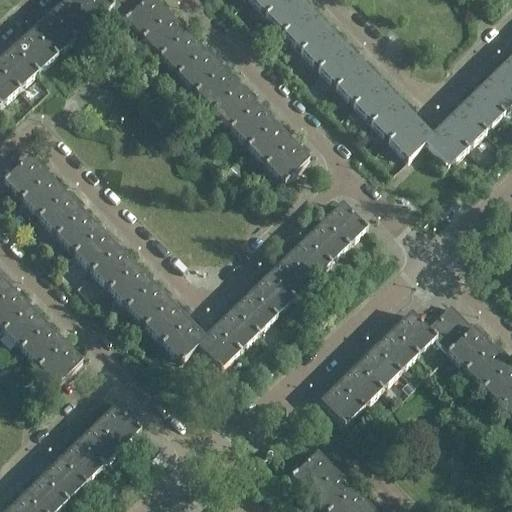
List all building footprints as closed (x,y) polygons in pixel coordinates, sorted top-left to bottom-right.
[(112,12),(104,3),(101,0),(74,0),(70,4),(93,29),(111,13),(112,12)] [(150,3),(146,0),(101,0),(104,3),(112,12),(111,13),(125,27),(150,3)] [(266,22),(289,0),(253,0),(249,4),(266,22)] [(284,40),(308,16),(292,0),(289,0),(266,22),(284,40)] [(143,45),(167,22),(150,3),(125,27),(143,45)] [(93,29),(70,4),(51,20),(74,46),(93,29)] [(302,58),(326,34),(308,16),(284,40),(302,58)] [(74,46),(51,20),(33,37),(55,63),(74,46)] [(160,63),(185,40),(167,22),(143,45),(160,63)] [(319,76),(344,52),(338,47),(326,34),(302,58),(319,76)] [(55,63),(33,37),(14,54),(37,80),(55,63)] [(178,81),(203,58),(185,40),(160,63),(178,81)] [(337,94),(361,71),(344,52),(319,76),(337,94)] [(37,80),(14,54),(0,66),(0,76),(18,96),(37,80)] [(196,100),(220,76),(203,58),(178,81),(196,100)] [(511,63),(496,79),(511,95),(511,63)] [(354,112),(379,89),(361,71),(337,94),(354,112)] [(0,112),(18,96),(0,76),(0,112)] [(213,118),(238,94),(220,76),(196,100),(213,118)] [(511,111),(511,95),(496,79),(478,97),(502,121),(511,111)] [(372,131),(396,107),(379,89),(354,112),(372,131)] [(231,136),(255,112),(238,94),(213,118),(231,136)] [(502,121),(478,97),(460,114),(484,139),(502,121)] [(389,149),(414,125),(396,107),(372,131),(389,149)] [(248,154),(273,130),(255,112),(231,136),(248,154)] [(484,139),(460,114),(454,120),(442,132),(466,157),(484,139)] [(432,143),(431,142),(414,125),(389,149),(407,167),(424,151),(424,150),(432,143)] [(266,172),(290,148),(273,130),(248,154),(266,172)] [(466,157),(442,132),(431,142),(432,143),(424,150),(424,151),(447,175),(466,157)] [(284,191),(309,166),(307,165),(290,148),(266,172),(284,191)] [(22,206),(46,183),(29,165),(30,165),(28,164),(7,184),(7,183),(2,188),(4,189),(5,189),(22,206)] [(40,224),(64,201),(51,188),(47,183),(46,183),(22,206),(40,224)] [(57,242),(82,219),(76,213),(69,206),(64,201),(40,224),(57,242)] [(367,235),(363,231),(362,231),(342,210),(340,212),(323,229),(347,253),(365,236),(366,237),(367,235)] [(75,261),(99,237),(82,219),(57,242),(75,261)] [(347,253),(323,229),(305,246),(329,271),(347,253)] [(92,279),(117,255),(107,245),(99,237),(75,261),(92,279)] [(329,271),(305,246),(286,264),(310,289),(329,271)] [(110,297),(134,273),(123,261),(117,255),(92,279),(110,297)] [(310,289),(286,264),(283,268),(269,281),(293,306),(310,289)] [(127,315),(152,291),(134,273),(110,297),(127,315)] [(293,306),(269,281),(264,287),(251,299),(275,324),(293,306)] [(0,306),(11,296),(0,284),(0,306)] [(145,333),(169,309),(163,303),(152,291),(127,315),(145,333)] [(0,334),(4,338),(28,314),(11,296),(0,306),(0,334)] [(275,324),(251,299),(233,317),(257,341),(275,324)] [(162,351),(187,327),(169,309),(145,333),(162,351)] [(448,359),(473,335),(450,312),(426,335),(435,345),(434,345),(448,359)] [(21,356),(46,332),(28,314),(4,338),(21,356)] [(257,341),(233,317),(215,334),(239,359),(257,341)] [(435,345),(426,335),(411,319),(410,320),(410,321),(392,338),(416,362),(434,345),(435,345)] [(205,345),(204,345),(187,327),(162,351),(181,370),(197,353),(205,345)] [(39,374),(63,350),(46,332),(21,356),(39,374)] [(239,359),(215,334),(204,345),(205,345),(197,353),(216,373),(220,377),(239,359)] [(466,377),(490,354),(473,335),(448,359),(466,377)] [(416,362),(392,338),(374,355),(398,380),(416,362)] [(57,393),(82,369),(80,367),(63,350),(39,374),(57,393)] [(483,395),(508,372),(490,354),(466,377),(483,395)] [(398,380),(374,355),(356,373),(380,397),(398,380)] [(501,414),(511,402),(511,375),(508,372),(483,395),(501,414)] [(380,397),(356,373),(338,390),(362,415),(380,397)] [(362,415),(338,390),(321,407),(319,408),(344,433),(362,415)] [(511,425),(511,402),(501,414),(511,425)] [(140,437),(136,433),(135,434),(115,412),(113,414),(96,431),(120,455),(138,438),(139,439),(140,437)] [(120,455),(96,431),(78,448),(102,473),(120,455)] [(102,473),(78,448),(60,466),(84,490),(102,473)] [(309,502),(334,478),(317,461),(316,459),(295,480),(295,479),(290,484),(292,485),(292,484),(309,502)] [(84,490),(60,466),(42,484),(66,508),(84,490)] [(319,511),(335,511),(352,496),(334,478),(309,502),(319,511)] [(61,511),(66,508),(42,484),(24,501),(34,511),(61,511)] [(366,511),(352,496),(335,511),(366,511)] [(34,511),(24,501),(13,511),(34,511)]
